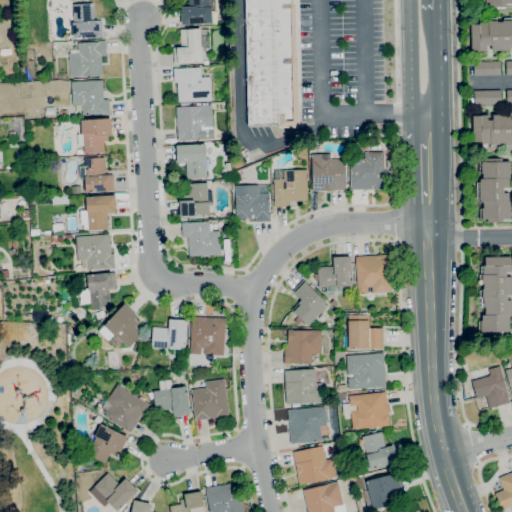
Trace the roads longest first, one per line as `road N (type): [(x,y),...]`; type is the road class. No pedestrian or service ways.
road 1 (residential): [(143,18),(157,276),(255,293)]
road 2 (tertiary): [(463,511),(433,389),(427,222)]
road 3 (residential): [(255,293),(252,379),(274,511)]
road 4 (residential): [(427,222),(316,229),(285,249),(255,293)]
